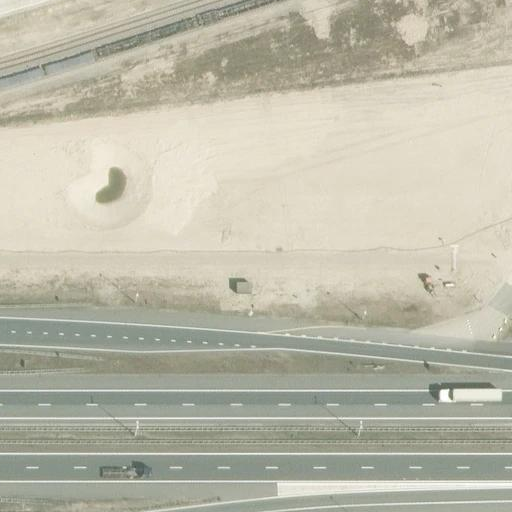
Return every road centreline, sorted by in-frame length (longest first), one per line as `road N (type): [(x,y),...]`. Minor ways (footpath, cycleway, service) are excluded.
road 1 (trunk): [(511,368),(355,347),(0,331)]
road 2 (trunk): [(0,467),(511,467)]
road 3 (trunk): [(511,404),(0,404)]
road 4 (trunk): [(210,511),(511,493)]
